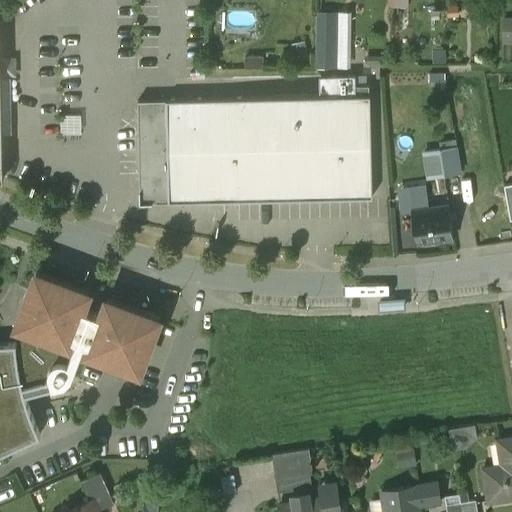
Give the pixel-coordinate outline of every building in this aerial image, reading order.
[(336,12),(317,12),(317,48),(336,48),(336,12)] [(320,76),(321,95),(167,99),(169,198),(154,198),(154,201),(373,196),(371,94),(357,94),(356,74),(320,76)] [(459,147),(443,149),(448,175),(463,173),(459,147)] [(453,205),(416,210),(420,243),(457,238),(453,205)] [(90,291),(37,271),(18,324),(37,331),(35,336),(32,335),(28,336),(29,338),(25,340),(23,343),(22,347),(18,348),(17,341),(0,342),(0,453),(41,434),(33,415),(26,393),(66,383),(73,377),(85,344),(89,345),(88,350),(141,370),(160,317),(108,297),(101,314),(84,307),(90,291)] [(511,438),(499,441),(504,466),(484,470),(490,502),(511,497),(511,438)] [(309,448),(274,453),(280,490),(313,485),(310,472),(313,472),(309,448)] [(116,503),(102,471),(82,480),(91,500),(93,500),(98,511),(116,503)] [(323,498),(312,500),(310,491),(293,494),(294,503),(283,505),(283,503),(281,504),(282,511),(344,511),(341,494),(340,494),(338,480),(320,483),(323,498)] [(439,480),(383,490),(386,511),(420,511),(419,504),(442,500),(439,480)] [(461,493),(446,495),(448,511),(463,511),(462,501),(461,493)] [(462,501),(463,511),(479,511),(477,499),(462,501)] [(91,500),(73,508),(68,506),(63,509),(61,511),(98,511),(93,500),(91,500)]
